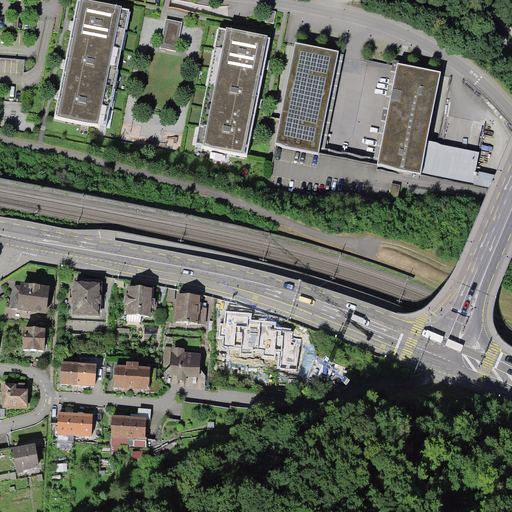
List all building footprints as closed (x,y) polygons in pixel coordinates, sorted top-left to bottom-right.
[(55,117),(99,126),(122,8),(81,0),(77,0),(73,27),(65,65),(59,96),(55,117)] [(167,21),(161,48),(176,51),(181,24),(167,21)] [(202,147),(246,156),(251,134),(257,104),(265,65),(270,37),(226,28),(202,147)] [(296,43),(276,145),(319,154),(338,58),(339,52),(296,43)] [(397,65),(377,167),(420,174),(427,141),(440,73),(397,65)] [(427,141),(420,174),(470,184),(477,151),(427,141)] [(73,315),(100,316),(100,304),(101,284),(75,282),(73,315)] [(17,311),(46,315),(48,300),(50,287),(20,283),(20,286),(14,285),(11,309),(17,309),(17,311)] [(126,314),(151,317),(152,307),(153,290),(128,288),(126,314)] [(176,290),(169,289),(167,301),(175,301),(176,290)] [(177,294),(174,322),(205,324),(207,311),(207,308),(201,307),(201,302),(200,302),(201,296),(177,294)] [(225,332),(224,347),(241,349),(241,353),(253,354),(253,349),(265,350),(264,356),(275,356),(276,350),(281,351),(280,367),(296,370),(302,340),(293,338),(293,331),(274,330),(274,324),(247,323),(248,316),(227,314),(225,332)] [(24,350),(44,352),(45,342),(46,330),(25,329),(24,350)] [(182,381),(187,381),(187,376),(200,377),(202,354),(185,353),(186,349),(172,348),(170,376),(178,376),(178,380),(182,381)] [(82,386),(94,387),(96,364),(62,362),(61,385),(73,386),(82,386)] [(135,389),(150,390),(151,367),(139,367),(139,363),(127,363),(127,366),(115,366),(115,389),(127,389),(135,389)] [(5,383),(4,409),(29,410),(30,390),(25,390),(25,384),(5,383)] [(58,434),(92,436),(92,416),(80,415),(72,415),(59,414),(58,434)] [(111,438),(145,440),(146,417),(134,416),(125,416),(112,415),(111,438)] [(12,449),(17,472),(41,467),(36,444),(18,448),(12,449)]
